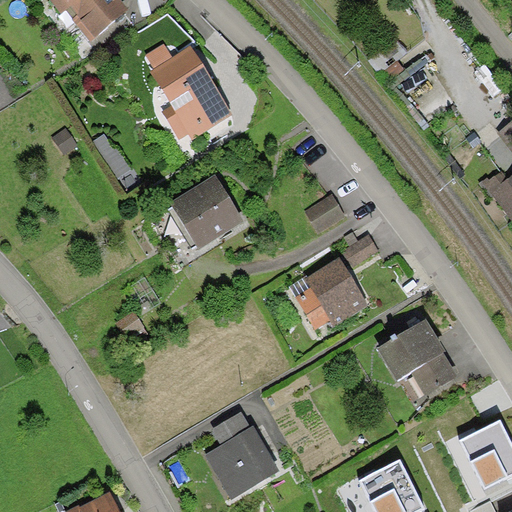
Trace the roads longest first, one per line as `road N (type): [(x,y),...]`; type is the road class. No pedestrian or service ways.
road 1 (residential): [(511,373),(327,124),(205,0)]
road 2 (residential): [(158,511),(39,316),(0,274)]
